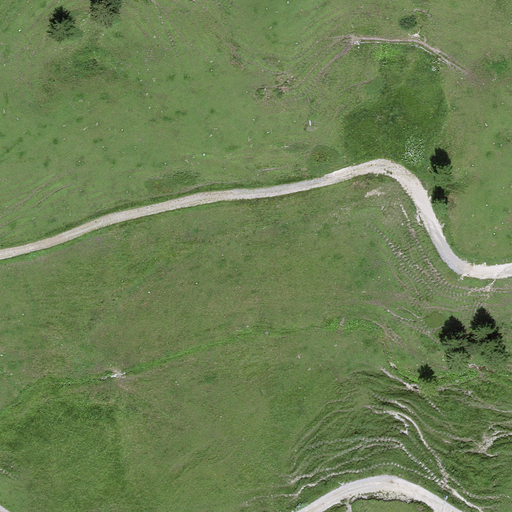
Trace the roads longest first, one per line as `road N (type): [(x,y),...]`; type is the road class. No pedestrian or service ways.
road 1 (track): [(0,257),(125,216),(290,191),(378,167),(392,168),(417,192),(460,266),(511,268)]
road 2 (track): [(313,511),(373,484),(420,493),(452,511)]
